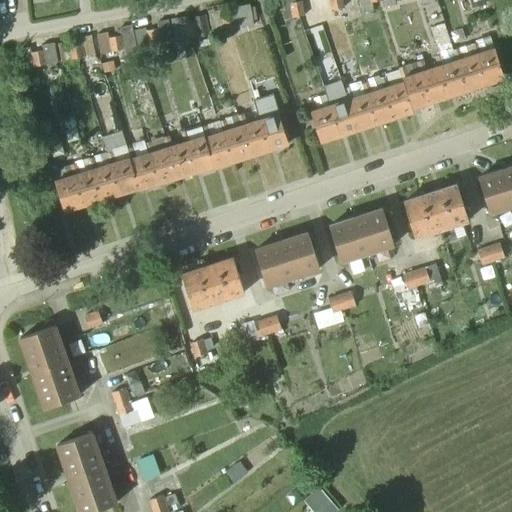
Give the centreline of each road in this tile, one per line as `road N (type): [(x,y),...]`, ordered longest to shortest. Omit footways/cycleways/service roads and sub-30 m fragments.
road 1 (residential): [(511,125),(0,298)]
road 2 (residential): [(51,511),(0,373)]
